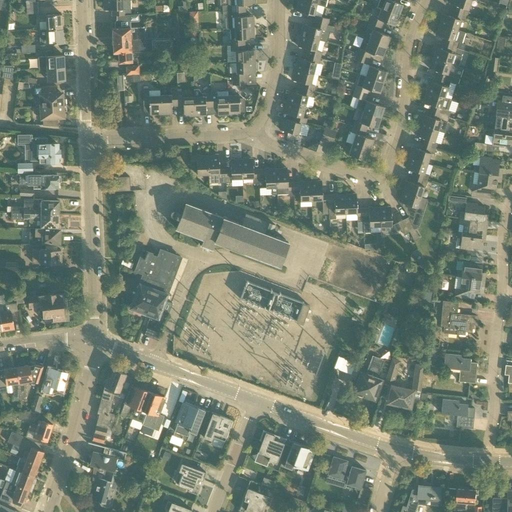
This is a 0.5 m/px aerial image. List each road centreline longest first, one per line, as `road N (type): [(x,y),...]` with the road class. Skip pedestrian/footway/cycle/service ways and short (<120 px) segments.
road 1 (residential): [(256,131),(266,142),(363,177),(380,175),(401,141),(411,34),(428,0)]
road 2 (residential): [(490,463),(503,225),(511,197)]
road 3 (residential): [(93,345),(87,141)]
road 4 (residential): [(93,345),(254,402)]
road 5 (residential): [(87,141),(256,131)]
road 6 (residential): [(254,402),(396,451)]
road 7 (residential): [(57,485),(93,345)]
road 8 (residential): [(87,141),(81,0)]
road 9 (residential): [(256,131),(278,57),(279,0)]
